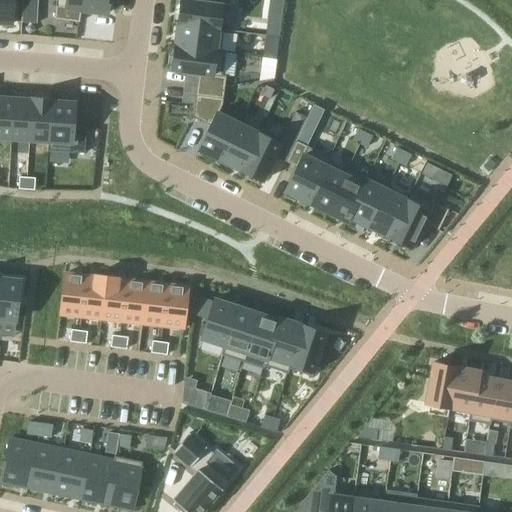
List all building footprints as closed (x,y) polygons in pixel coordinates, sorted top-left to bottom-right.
[(0,0),(0,22),(12,23),(12,0),(0,0)] [(56,0),(54,18),(79,22),(80,9),(107,13),(108,0),(56,0)] [(191,0),(180,0),(177,23),(222,29),(225,6),(230,7),(231,0),(207,0),(207,2),(191,0)] [(177,23),(174,45),(219,51),(220,50),(222,29),(177,23)] [(265,35),(262,57),(275,59),(278,37),(265,35)] [(174,45),(171,70),(198,73),(195,95),(222,98),(225,75),(221,75),(224,50),(220,50),(219,51),(174,45)] [(267,85),(263,94),(270,98),(274,89),(267,85)] [(195,95),(192,116),(210,125),(198,149),(220,160),(238,123),(217,113),(221,104),(222,98),(195,95)] [(0,97),(0,142),(10,143),(11,143),(11,138),(10,138),(12,98),(0,97)] [(32,99),(29,140),(48,141),(51,101),(52,101),(52,98),(33,97),(32,97),(31,97),(30,99),(32,99)] [(12,98),(10,138),(11,138),(29,140),(32,99),(30,99),(12,98)] [(48,141),(48,150),(71,152),(84,153),(85,128),(73,127),(75,102),(52,101),(51,101),(48,141)] [(238,123),(220,160),(240,169),(258,132),(257,132),(238,123)] [(258,132),(240,169),(262,180),(274,155),(285,160),(299,132),(288,127),(282,139),(260,128),(259,128),(257,132),(258,132)] [(357,128),(352,139),(359,143),(364,132),(357,128)] [(364,132),(359,143),(366,146),(371,136),(364,132)] [(296,166),(284,190),(307,201),(326,161),(327,161),(329,157),(295,140),(285,161),(296,166)] [(396,147),(390,158),(398,162),(403,151),(396,147)] [(403,151),(398,162),(405,165),(410,154),(403,151)] [(326,161),(307,201),(326,211),(346,170),(345,170),(327,161),(326,161)] [(426,162),(420,173),(432,179),(438,168),(426,162)] [(346,170),(326,211),(346,221),(348,216),(347,216),(365,179),(366,180),(368,176),(347,165),(345,170),(346,170)] [(18,176),(18,188),(26,189),(26,177),(18,176)] [(26,177),(26,189),(34,189),(35,177),(26,177)] [(365,179),(347,216),(348,216),(367,226),(385,189),(384,188),(366,180),(365,179)] [(385,189),(367,226),(388,236),(408,195),(407,195),(386,184),(384,188),(385,189)] [(408,195),(388,236),(411,247),(423,223),(437,230),(448,209),(409,190),(407,195),(408,195)] [(64,273),(59,313),(80,315),(85,276),(64,273)] [(85,276),(80,315),(101,318),(105,275),(94,274),(94,277),(85,276)] [(105,275),(101,318),(121,320),(125,280),(117,279),(117,277),(105,275)] [(0,323),(15,325),(20,280),(0,277),(0,323)] [(125,280),(121,320),(141,322),(146,282),(125,280)] [(146,282),(141,322),(161,325),(166,285),(146,282)] [(166,285),(161,325),(183,327),(187,287),(166,285)] [(193,295),(191,313),(207,318),(201,337),(223,345),(224,345),(237,306),(213,299),(212,302),(193,295)] [(223,345),(220,354),(242,361),(258,313),(237,306),(224,345),(223,345)] [(258,313),(242,361),(263,368),(264,366),(263,365),(278,320),(277,320),(258,313)] [(278,320),(263,365),(264,366),(287,373),(288,368),(302,325),(278,317),(277,320),(278,320)] [(302,325),(288,368),(311,376),(326,333),(302,325)] [(71,329),(69,341),(77,342),(79,330),(71,329)] [(79,330),(77,342),(85,343),(87,331),(79,330)] [(111,334),(110,346),(118,347),(119,336),(111,334)] [(119,336),(118,347),(126,349),(127,337),(119,336)] [(152,340),(150,352),(158,353),(160,341),(152,340)] [(160,341),(158,353),(166,354),(168,342),(160,341)] [(432,362),(424,402),(449,407),(456,367),(432,362)] [(456,367),(449,407),(469,411),(470,411),(477,375),(478,376),(479,371),(478,371),(456,367)] [(469,411),(467,420),(490,424),(490,419),(489,419),(497,379),(478,376),(477,375),(470,411),(469,411)] [(511,381),(497,379),(489,419),(490,419),(508,423),(509,423),(511,408),(511,381)] [(194,388),(189,405),(205,410),(209,394),(210,392),(194,388)] [(220,397),(215,413),(226,416),(229,404),(230,400),(220,397)] [(239,407),(236,419),(245,421),(248,409),(239,407)] [(264,415),(260,426),(268,429),(271,417),(264,415)] [(271,417),(268,429),(276,431),(279,419),(271,417)] [(28,421),(26,433),(38,435),(40,423),(28,421)] [(40,423),(38,435),(50,437),(52,424),(40,423)] [(364,427),(357,437),(375,439),(377,429),(364,427)] [(80,428),(78,440),(91,442),(92,430),(80,428)] [(107,432),(104,452),(115,454),(117,446),(118,434),(107,432)] [(189,432),(172,452),(195,472),(174,497),(184,505),(182,508),(186,511),(202,511),(205,510),(204,510),(228,481),(205,462),(213,453),(189,432)] [(118,434),(117,446),(129,447),(130,435),(118,434)] [(443,437),(442,449),(450,450),(451,438),(443,437)] [(9,439),(0,481),(28,487),(37,444),(9,439)] [(485,443),(483,455),(491,456),(493,444),(485,443)] [(37,444),(28,487),(53,492),(62,450),(37,444)] [(379,446),(377,459),(389,460),(391,448),(379,446)] [(391,448),(389,460),(397,461),(399,449),(391,448)] [(62,450),(53,492),(79,498),(88,455),(62,450)] [(88,455),(79,498),(104,503),(113,460),(112,460),(88,455)] [(113,460),(104,503),(132,509),(141,462),(114,456),(113,456),(112,460),(113,460)] [(452,461),(451,470),(462,472),(464,458),(452,457),(452,461)] [(437,459),(434,477),(450,479),(451,470),(452,461),(437,459)] [(484,461),(482,475),(494,476),(496,463),(484,461)] [(328,470),(297,506),(325,510),(325,511),(350,511),(353,492),(333,490),(335,476),(328,470)] [(353,492),(350,511),(381,511),(383,502),(384,502),(385,497),(353,492)] [(383,502),(381,511),(413,511),(416,497),(416,494),(402,492),(401,504),(384,502),(383,502)] [(416,497),(413,511),(444,511),(447,501),(416,497)] [(447,501),(444,511),(476,511),(477,510),(478,510),(479,505),(447,501)]
